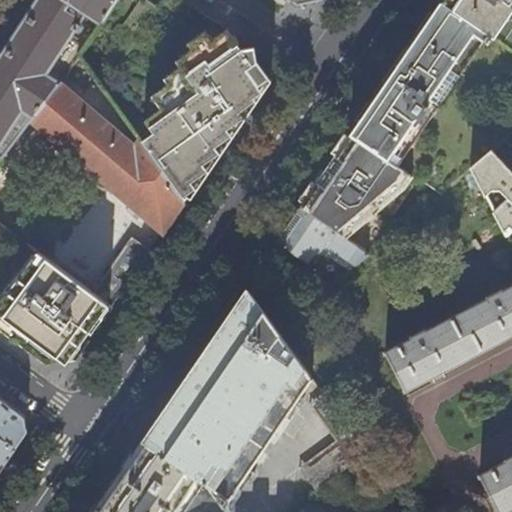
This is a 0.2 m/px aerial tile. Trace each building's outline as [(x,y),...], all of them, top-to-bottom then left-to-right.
[(38,0),(0,59),(0,155),(3,157),(32,119),(60,83),(46,73),(87,9),(104,20),(116,0),(38,0)] [(511,0),(442,0),(442,1),(511,50),(511,0)] [(511,50),(442,1),(395,69),(351,133),(412,176),(439,196),(472,168),(493,150),(502,142),(511,133),(511,50)] [(154,130),(142,139),(181,194),(193,185),(190,180),(206,168),(203,162),(218,150),(215,144),(230,132),(227,127),(242,115),(239,109),(243,106),(255,97),(253,94),(260,88),(258,85),(268,76),(253,64),(257,61),(232,36),(217,46),(210,38),(194,48),(198,55),(182,67),(185,73),(169,85),(173,89),(158,100),(166,112),(150,124),(154,130)] [(60,83),(32,119),(163,232),(185,200),(181,194),(142,139),(136,145),(60,83)] [(309,196),(301,207),(346,239),(404,189),(412,176),(351,133),(338,152),(329,164),(329,163),(322,172),(323,173),(315,185),(316,186),(309,196)] [(511,133),(502,142),(508,149),(511,145),(511,133)] [(511,169),(493,150),(472,168),(486,195),(490,191),(501,190),(508,199),(494,212),(507,236),(511,230),(511,169)] [(278,240),(318,269),(333,251),(356,266),(368,256),(346,239),(301,207),(289,225),(278,240)] [(92,337),(112,307),(94,295),(0,230),(0,329),(21,345),(47,363),(76,359),(92,337)] [(135,236),(94,295),(112,307),(133,276),(152,248),(135,236)] [(171,398),(143,439),(202,480),(220,492),(218,496),(224,500),(228,495),(230,497),(312,377),(278,330),(246,287),(216,331),(171,398)] [(511,287),(502,293),(501,291),(487,298),(488,300),(426,332),(425,330),(412,337),(413,339),(385,354),(405,391),(511,336),(511,287)] [(302,465),(319,488),(368,453),(323,392),(310,402),(337,439),(302,465)] [(8,403),(0,397),(0,436),(16,447),(24,436),(27,431),(25,416),(8,403)] [(0,436),(0,470),(3,466),(16,447),(0,436)] [(226,511),(202,480),(143,439),(126,463),(92,511),(226,511)] [(498,511),(499,511),(511,505),(511,456),(507,459),(507,461),(480,475),(498,511)]
